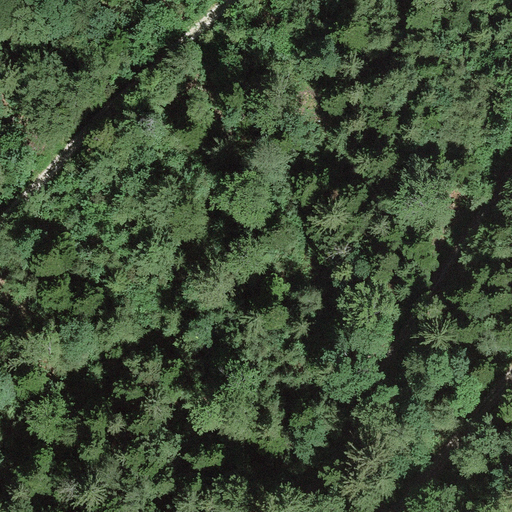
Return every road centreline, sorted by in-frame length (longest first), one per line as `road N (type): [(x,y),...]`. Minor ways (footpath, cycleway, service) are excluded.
road 1 (track): [(0,217),(225,0)]
road 2 (track): [(398,511),(511,372)]
